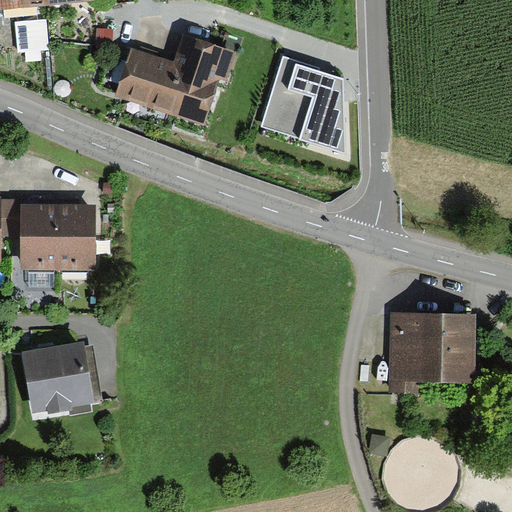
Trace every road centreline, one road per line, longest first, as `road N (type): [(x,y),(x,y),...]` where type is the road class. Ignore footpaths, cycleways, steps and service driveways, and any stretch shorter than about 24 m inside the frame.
road 1 (tertiary): [(366,240),(0,104)]
road 2 (track): [(376,243),(347,405),(374,511)]
road 3 (unclassified): [(366,240),(380,184),(373,0)]
road 4 (tertiary): [(511,278),(366,240)]
